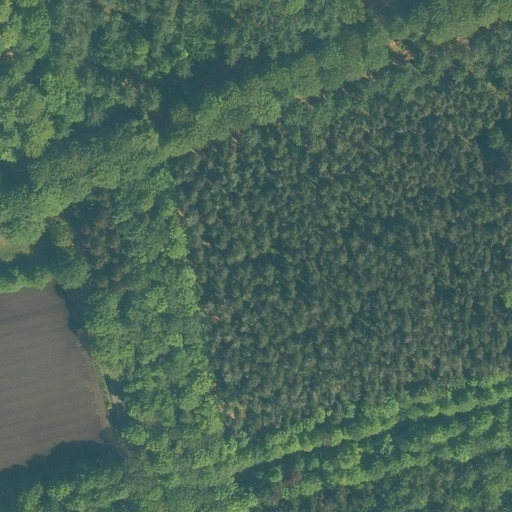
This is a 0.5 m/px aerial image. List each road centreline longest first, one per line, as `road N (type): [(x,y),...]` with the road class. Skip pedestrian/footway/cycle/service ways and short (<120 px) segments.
road 1 (tertiary): [(146,511),(18,0)]
road 2 (track): [(59,164),(459,0)]
road 3 (track): [(511,56),(138,149)]
